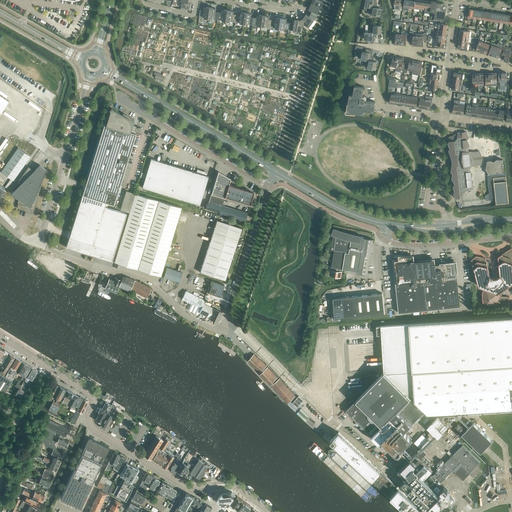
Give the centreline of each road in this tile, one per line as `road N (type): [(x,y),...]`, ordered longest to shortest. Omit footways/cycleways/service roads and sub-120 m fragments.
road 1 (unclassified): [(38,243),(90,74)]
road 2 (unclassified): [(277,172),(144,93)]
road 3 (unclassified): [(222,331),(268,187)]
road 4 (unclassified): [(141,111),(268,187)]
road 5 (unclassified): [(387,224),(385,240),(402,244),(511,237)]
road 6 (unclassified): [(88,419),(89,392),(0,335)]
road 7 (unclassified): [(387,224),(277,172)]
